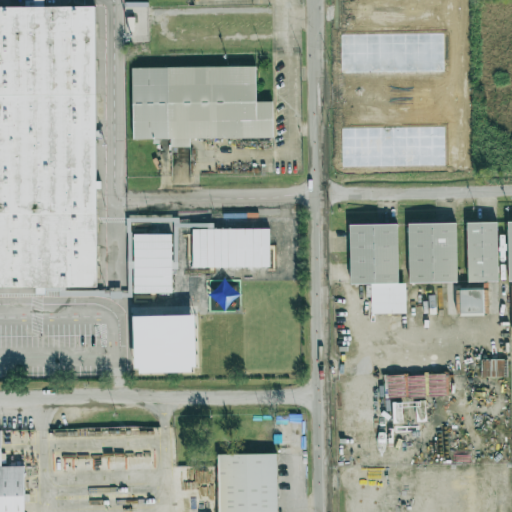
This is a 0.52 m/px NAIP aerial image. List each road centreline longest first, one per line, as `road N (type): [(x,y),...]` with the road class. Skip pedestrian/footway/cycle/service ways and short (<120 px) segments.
road 1 (residential): [(317,0),(323,511)]
road 2 (residential): [(0,400),(321,395)]
road 3 (residential): [(322,194),(511,188)]
